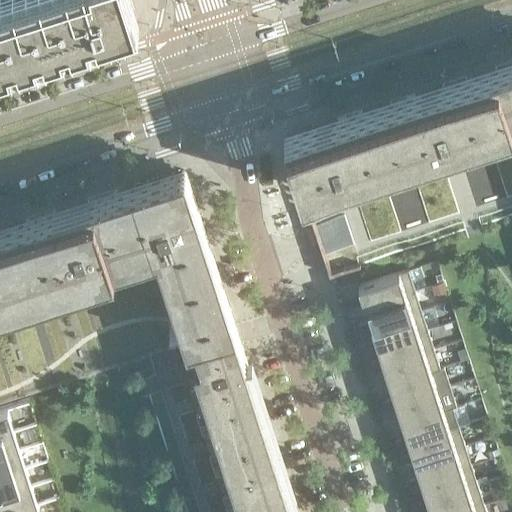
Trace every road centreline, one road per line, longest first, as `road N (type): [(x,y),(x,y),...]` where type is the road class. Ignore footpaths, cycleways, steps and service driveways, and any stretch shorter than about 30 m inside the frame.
road 1 (residential): [(345,511),(263,259),(224,106)]
road 2 (tertiary): [(224,106),(511,14)]
road 3 (tertiary): [(0,179),(224,106)]
road 4 (tertiary): [(207,50),(0,120)]
road 5 (tertiary): [(381,0),(207,50)]
